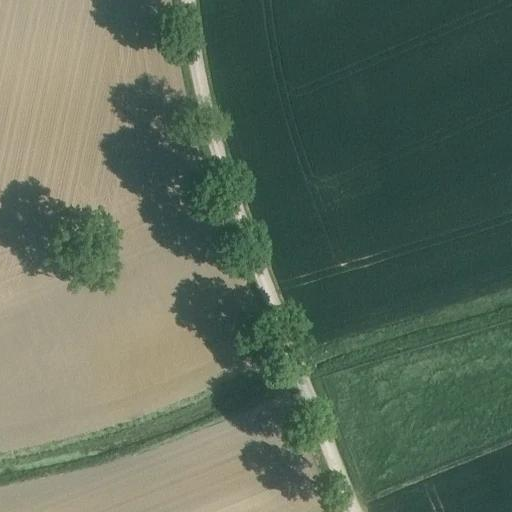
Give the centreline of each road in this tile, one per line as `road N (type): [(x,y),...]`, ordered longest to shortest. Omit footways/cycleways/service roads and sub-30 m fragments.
road 1 (unclassified): [(349,511),(207,117),(190,0)]
road 2 (track): [(386,511),(511,461)]
